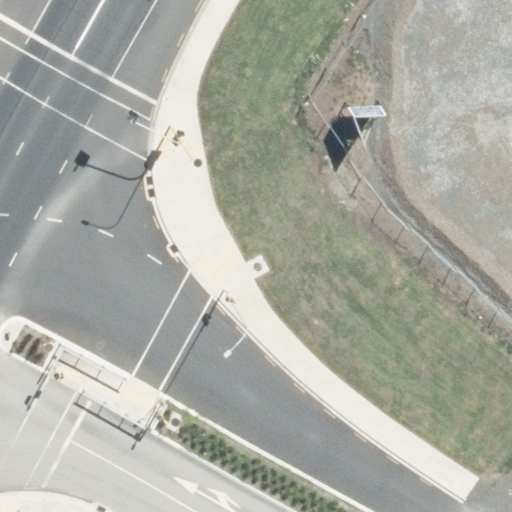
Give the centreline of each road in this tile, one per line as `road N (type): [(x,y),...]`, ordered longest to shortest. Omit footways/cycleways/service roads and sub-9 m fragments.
road 1 (unclassified): [(0,200),(466,497),(474,511)]
road 2 (unclassified): [(237,511),(0,385)]
